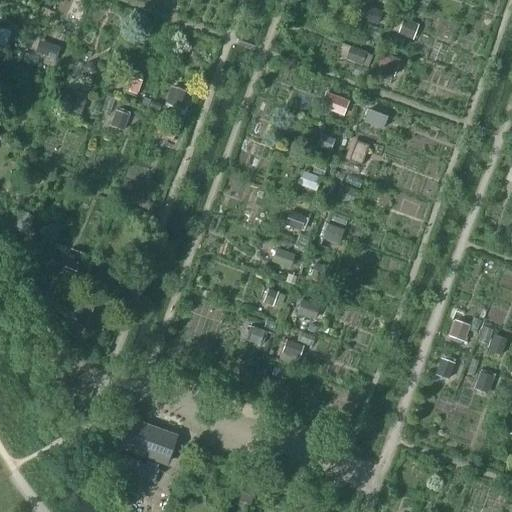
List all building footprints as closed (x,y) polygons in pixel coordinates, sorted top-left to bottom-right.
[(365,7),(360,19),(378,26),(380,20),(385,22),(387,15),(365,7)] [(402,21),(397,34),(412,39),(417,27),(402,21)] [(0,46),(4,48),(9,33),(0,29),(0,46)] [(35,62),(47,67),(54,49),(42,44),(35,62)] [(344,60),(366,68),(371,56),(349,48),(344,60)] [(377,71),(393,77),(396,67),(387,64),(388,60),(381,58),(377,71)] [(92,67),(87,65),(81,67),(85,76),(94,73),(92,67)] [(122,93),(134,97),(140,82),(128,77),(122,93)] [(165,105),(177,109),(183,93),(171,88),(165,105)] [(66,111),(79,115),(84,100),(71,96),(66,111)] [(347,103),(331,97),(327,110),(342,116),(347,103)] [(139,108),(146,111),(149,104),(141,101),(139,108)] [(148,109),(157,113),(159,107),(150,104),(148,109)] [(366,122),(376,126),(381,115),(370,111),(366,122)] [(109,127),(122,131),(127,116),(115,112),(109,127)] [(320,136),(316,148),(328,153),(333,141),(320,136)] [(355,154),(352,164),(361,167),(364,158),(355,154)] [(301,186),(314,191),(319,179),(306,174),(301,186)] [(334,186),(330,184),(324,198),(328,199),(334,186)] [(337,199),(352,205),(357,193),(341,187),(337,199)] [(21,213),(15,228),(27,233),(33,218),(21,213)] [(284,225),(303,232),(307,220),(289,213),(284,225)] [(323,239),(338,244),(342,232),(327,226),(323,239)] [(69,239),(57,235),(55,240),(67,245),(69,239)] [(76,273),(83,255),(70,250),(63,268),(64,268),(63,272),(74,276),(75,273),(76,273)] [(271,262),(289,269),(294,257),(276,250),(271,262)] [(49,262),(45,273),(53,277),(58,266),(49,262)] [(309,277),(324,282),(329,270),(314,264),(309,277)] [(102,284),(111,287),(115,278),(106,275),(102,284)] [(262,303),(275,308),(280,295),(267,291),(262,303)] [(73,313),(88,318),(93,304),(78,299),(73,313)] [(296,314),(312,319),(316,307),(301,302),(296,314)] [(449,337),(461,342),(467,327),(455,322),(449,337)] [(253,329),(248,342),(258,346),(263,333),(253,329)] [(493,336),(487,352),(499,357),(505,341),(493,336)] [(302,347),(286,341),(281,354),(297,360),(302,347)] [(473,356),(480,359),(483,350),(476,347),(473,356)] [(435,375),(447,380),(452,365),(440,360),(435,375)] [(236,379),(245,382),(249,373),(240,370),(236,379)] [(474,389),(486,394),(493,376),(480,371),(474,389)] [(272,395),(286,400),(290,389),(276,384),(272,395)] [(120,448),(165,465),(175,438),(130,421),(120,448)] [(239,501),(249,504),(253,490),(244,487),(239,501)]
